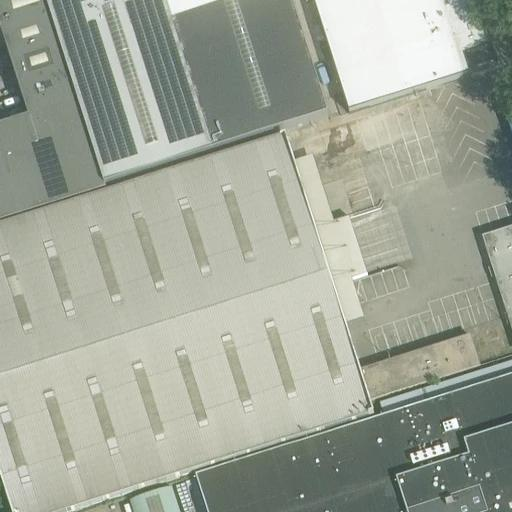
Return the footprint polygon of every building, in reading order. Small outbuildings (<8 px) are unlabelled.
[(45,0),(0,0),(0,26),(2,33),(52,18),(45,0)] [(45,0),(52,18),(61,47),(70,76),(79,105),(106,190),(215,156),(165,0),(45,0)] [(165,0),(215,156),(330,119),(291,0),(165,0)] [(312,0),(350,117),(471,79),(465,60),(491,52),(497,64),(498,64),(484,32),(477,14),(471,0),(312,0)] [(52,18),(2,33),(11,63),(61,47),(52,18)] [(61,47),(11,63),(21,92),(70,76),(61,47)] [(490,54),(474,59),(478,68),(493,64),(490,54)] [(70,76),(21,92),(30,121),(79,105),(70,76)] [(30,121),(0,130),(0,152),(22,221),(108,193),(106,190),(79,105),(30,121)] [(287,141),(0,232),(0,472),(12,511),(82,511),(375,419),(370,404),(480,369),(471,339),(361,373),(287,141)] [(0,152),(0,227),(22,221),(0,152)] [(511,230),(483,240),(511,330),(511,230)] [(511,511),(511,380),(197,480),(206,511),(511,511)] [(181,511),(175,493),(130,508),(131,511),(181,511)]
